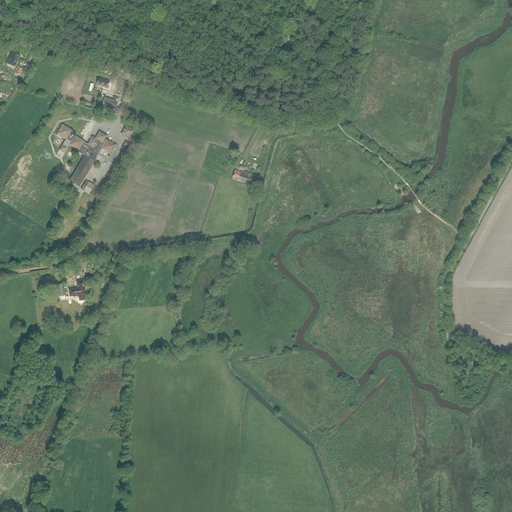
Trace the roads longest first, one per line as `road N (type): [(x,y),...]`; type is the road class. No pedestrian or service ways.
road 1 (track): [(217,240),(191,283),(187,340),(226,340),(236,367),(315,436),(340,511)]
road 2 (track): [(261,209),(255,230),(239,237),(0,274)]
road 3 (track): [(122,511),(128,355),(191,342)]
road 4 (track): [(389,167),(329,117),(264,117)]
road 5 (unclassified): [(0,35),(133,77)]
road 6 (track): [(264,117),(133,77)]
road 7 (track): [(351,0),(312,116)]
